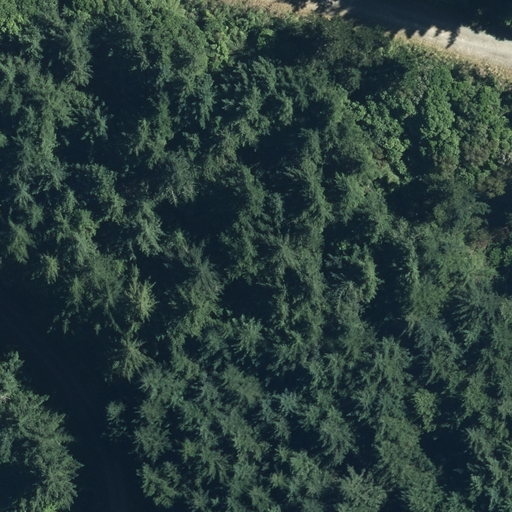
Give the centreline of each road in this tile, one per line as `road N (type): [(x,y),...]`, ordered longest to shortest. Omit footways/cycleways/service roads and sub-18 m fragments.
road 1 (unclassified): [(102,511),(70,426),(0,339)]
road 2 (unclassified): [(369,0),(511,31)]
